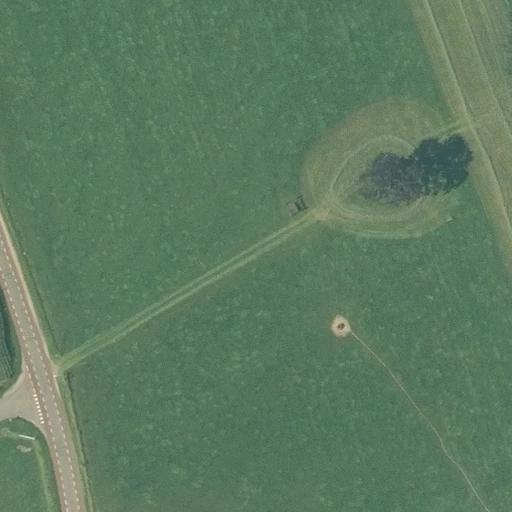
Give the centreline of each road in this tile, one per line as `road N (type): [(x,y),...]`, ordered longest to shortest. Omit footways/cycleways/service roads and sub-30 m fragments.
road 1 (tertiary): [(44,383),(0,258)]
road 2 (tertiary): [(71,511),(44,383)]
